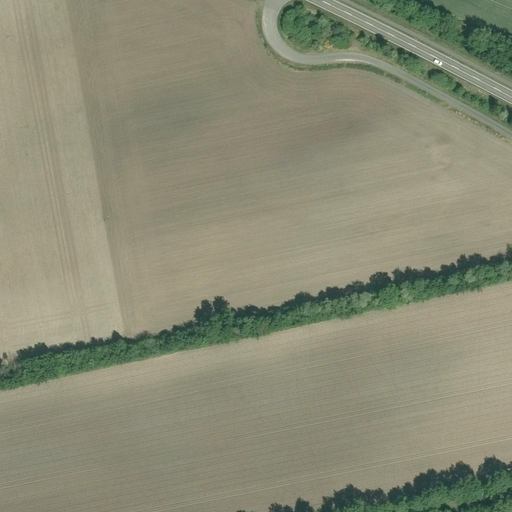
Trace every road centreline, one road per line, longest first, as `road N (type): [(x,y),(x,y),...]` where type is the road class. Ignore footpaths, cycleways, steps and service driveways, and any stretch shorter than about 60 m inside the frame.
road 1 (unclassified): [(511,137),(359,58),(314,61),(282,51),(270,25),(275,0)]
road 2 (secondary): [(511,100),(315,0)]
